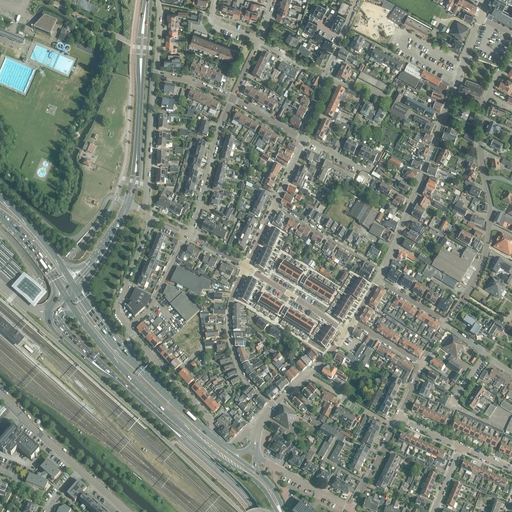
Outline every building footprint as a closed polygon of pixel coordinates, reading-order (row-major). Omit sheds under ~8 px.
[(204,8),(205,7),(207,0),(205,0),(193,0),(193,3),(197,4),(196,5),(201,6),(200,7),(204,8)] [(221,11),(227,13),(229,6),(230,0),(225,0),(227,1),(226,5),(223,4),(221,11)] [(346,0),(342,0),(340,5),(349,10),(351,5),(349,4),(350,2),(346,0)] [(379,0),(383,1),(381,6),(390,9),(393,4),(386,0),(372,0),(377,2),(377,0),(379,0)] [(454,0),(448,0),(445,6),(450,8),(454,0)] [(462,0),(456,0),(455,3),(457,3),(452,12),(455,14),(457,9),(461,2),(462,0)] [(461,6),(464,7),(468,1),(466,0),(462,0),(461,2),(457,9),(460,10),(461,8),(460,7),(461,6)] [(486,13),(487,14),(490,15),(490,16),(496,19),(505,24),(508,25),(511,27),(511,0),(488,0),(488,2),(491,4),(489,9),(488,9),(488,10),(486,13)] [(229,6),(227,13),(232,15),(234,7),(236,1),(234,1),(232,7),(229,6)] [(287,9),(288,7),(289,3),(282,1),(280,7),(287,9)] [(467,13),(472,3),(468,1),(464,7),(467,9),(467,10),(465,10),(464,13),(465,13),(466,13),(467,13)] [(316,2),(313,7),(323,13),(326,7),(316,2)] [(244,16),(250,18),(254,4),(251,3),(249,10),(246,9),(247,6),(244,5),(242,13),(244,14),(244,16)] [(258,12),(254,11),(256,7),(259,8),(260,5),(254,3),(254,4),(250,18),(256,20),(258,12)] [(473,16),(473,15),(477,5),(472,3),(467,13),(473,16)] [(242,13),(244,5),(242,5),(240,9),(234,7),(232,15),(238,17),(240,12),(242,13)] [(341,10),(347,13),(349,10),(340,5),(339,8),(334,5),(333,8),(338,10),(341,11),(341,10)] [(389,19),(399,24),(401,20),(403,21),(408,12),(396,6),(389,19)] [(288,14),(286,13),(287,9),(280,7),(278,13),(285,15),(288,16),(288,14)] [(310,13),(309,16),(313,18),(315,15),(320,18),(323,13),(313,7),(310,13)] [(168,14),(167,20),(175,21),(180,21),(180,19),(178,18),(178,15),(188,16),(188,12),(178,12),(178,15),(176,15),(168,14)] [(276,19),(283,21),(285,15),(278,13),(276,19)] [(334,17),(334,18),(343,23),(344,22),(346,18),(346,17),(338,13),(335,18),(334,17)] [(471,21),(473,16),(467,13),(466,13),(465,13),(463,18),(471,21)] [(407,28),(412,18),(408,15),(403,23),(406,24),(405,27),(407,28)] [(310,17),(305,25),(314,29),(317,24),(312,21),(313,18),(309,16),(310,17)] [(36,26),(33,29),(37,31),(51,36),(57,21),(56,22),(44,17),(38,25),(37,26),(36,26)] [(334,18),(331,23),(341,28),(343,23),(334,18)] [(412,28),(417,20),(412,18),(407,28),(409,29),(410,26),(412,28)] [(169,30),(178,31),(178,27),(175,27),(175,21),(167,20),(167,26),(169,26),(169,30)] [(414,31),(416,33),(421,23),(417,20),(412,28),(415,29),(414,31)] [(462,39),(468,28),(457,22),(455,26),(454,25),(450,32),(462,39)] [(332,23),(330,28),(338,33),(341,28),(331,23),(332,23)] [(421,23),(416,33),(418,34),(419,31),(422,33),(426,25),(421,23)] [(305,25),(302,30),(311,35),(314,29),(305,25)] [(426,25),(422,33),(424,34),(423,36),(427,38),(429,34),(429,33),(431,28),(426,25)] [(436,28),(433,34),(431,37),(434,39),(439,29),(436,28)] [(0,34),(23,44),(25,39),(0,29),(0,34)] [(58,39),(66,42),(69,33),(62,30),(58,39)] [(173,41),(174,35),(177,35),(178,31),(169,30),(169,34),(166,34),(166,41),(173,41)] [(286,39),(288,41),(296,45),(300,39),(299,38),(300,36),(296,34),(295,36),(289,33),(286,39)] [(192,47),(196,49),(200,37),(193,34),(190,44),(193,45),(192,47)] [(201,48),(204,49),(208,40),(200,37),(196,49),(200,50),(201,48)] [(461,45),(462,42),(458,41),(459,40),(452,37),(450,41),(453,42),(451,46),(459,49),(460,48),(460,49),(461,45)] [(355,38),(353,44),(363,48),(364,46),(362,45),(364,42),(355,38)] [(322,47),(331,52),(333,48),(330,46),(332,43),(325,39),(323,42),(326,44),(325,46),(319,43),(318,46),(322,48),(322,47)] [(207,53),(211,54),(215,43),(208,40),(204,49),(208,51),(207,53)] [(173,48),(173,41),(166,41),(166,47),(168,47),(168,51),(176,52),(176,48),(173,48)] [(310,50),(314,44),(309,41),(305,48),(310,50)] [(215,53),(219,55),(222,45),(215,43),(211,54),(215,56),(215,53)] [(296,48),(299,50),(301,51),(304,46),(299,43),(296,48)] [(363,48),(353,44),(352,43),(348,51),(352,53),(353,51),(359,53),(360,50),(362,51),(363,48)] [(225,60),(230,48),(222,45),(219,55),(222,56),(222,58),(225,60)] [(234,60),(237,51),(230,48),(225,60),(229,61),(230,59),(234,60)] [(318,53),(318,54),(327,59),(329,53),(320,50),(318,49),(317,52),(318,53)] [(341,50),(340,54),(351,60),(354,61),(355,59),(351,57),(350,58),(348,57),(349,55),(341,50)] [(374,51),(369,61),(372,62),(373,59),(376,61),(380,54),(374,51)] [(260,56),(261,57),(260,59),(268,62),(273,65),(275,66),(278,60),(275,59),(274,62),(271,61),(272,57),(270,56),(262,53),(260,56)] [(314,59),(315,60),(325,64),(327,59),(318,54),(316,57),(315,57),(314,59)] [(380,54),(376,61),(382,64),(385,57),(380,54)] [(164,64),(164,66),(180,67),(180,61),(180,58),(180,55),(175,55),(168,55),(168,60),(165,60),(165,61),(164,64)] [(388,67),(391,60),(385,57),(382,64),(388,67)] [(258,65),(265,68),(268,62),(260,59),(258,65)] [(391,60),(388,67),(393,69),(397,63),(391,60)] [(190,71),(195,73),(198,67),(197,66),(194,65),(195,62),(193,61),(192,64),(192,65),(190,71)] [(397,63),(393,69),(392,73),(394,74),(396,71),(399,72),(401,68),(404,69),(406,65),(400,62),(399,64),(397,63)] [(278,70),(283,73),(287,66),(282,63),(278,70)] [(400,74),(397,79),(399,80),(415,89),(419,81),(420,82),(421,82),(424,83),(445,95),(449,86),(448,86),(425,73),(424,72),(417,68),(417,69),(408,64),(403,73),(402,73),(400,74)] [(258,65),(255,70),(262,74),(265,68),(258,65)] [(289,77),(293,70),(287,66),(283,73),(279,80),(282,82),(286,75),(289,77)] [(342,66),(339,72),(342,73),(350,77),(351,75),(349,74),(351,70),(342,66)] [(260,79),(262,74),(255,70),(252,76),(260,79)] [(298,73),(293,70),(289,77),(294,80),(298,73)] [(350,77),(342,73),(339,72),(337,78),(345,82),(347,78),(349,79),(350,77)] [(316,88),(319,81),(320,80),(312,76),(307,84),(309,84),(316,88)] [(510,94),(511,89),(511,80),(507,78),(504,83),(501,81),(498,88),(510,94)] [(465,85),(461,84),(459,89),(463,90),(462,92),(468,94),(471,95),(472,96),(476,97),(475,97),(476,97),(480,99),(485,86),(467,80),(465,85)] [(164,92),(173,93),(174,86),(165,85),(164,92)] [(304,86),(300,91),(310,97),(314,92),(304,86)] [(248,97),(252,91),(253,91),(255,89),(253,88),(251,90),(247,88),(244,94),(248,97)] [(338,88),(335,94),(343,97),(343,96),(346,98),(349,93),(357,97),(359,95),(347,89),(346,91),(345,90),(345,91),(338,88)] [(248,97),(253,100),(257,94),(258,94),(259,91),(257,90),(256,93),(253,91),(252,91),(248,97)] [(191,100),(193,101),(197,94),(191,91),(187,98),(191,100)] [(404,91),(402,94),(411,99),(413,96),(404,91)] [(434,91),(431,98),(432,98),(442,102),(443,102),(443,101),(444,100),(443,100),(445,97),(440,95),(440,94),(435,92),(434,91)] [(406,122),(408,118),(412,110),(399,103),(403,95),(398,92),(387,112),(406,122)] [(257,94),(253,100),(258,103),(262,96),(262,97),(264,94),(262,93),(261,96),(258,94),(257,94)] [(198,104),(202,96),(197,94),(193,101),(198,104)] [(342,98),(346,100),(346,98),(343,96),(343,97),(335,94),(334,96),(333,95),(332,99),(333,99),(340,102),(340,101),(342,98)] [(202,96),(198,104),(204,107),(208,99),(202,96)] [(265,98),(262,97),(262,96),(258,103),(257,104),(261,106),(261,105),(263,105),(266,99),(267,99),(267,100),(269,97),(267,96),(265,98)] [(267,100),(267,99),(266,99),(263,105),(267,108),(273,99),(269,97),(267,100)] [(301,102),(300,101),(295,99),(294,101),(307,108),(309,103),(308,102),(309,100),(304,97),(301,102)] [(174,103),(181,104),(182,99),(175,98),(172,98),(171,98),(171,102),(162,100),(161,108),(166,109),(166,111),(172,112),(174,103)] [(213,102),(208,99),(204,107),(210,109),(213,102)] [(276,101),(274,100),(273,99),(267,108),(272,111),(276,105),(277,105),(278,103),(276,101)] [(333,99),(330,105),(337,108),(338,107),(339,104),(343,105),(344,103),(340,101),(340,102),(333,99)] [(435,118),(436,116),(434,115),(435,114),(408,99),(405,104),(408,106),(408,107),(411,109),(412,108),(418,111),(417,112),(420,113),(421,112),(424,114),(425,112),(429,114),(428,116),(433,119),(434,117),(435,118)] [(458,99),(453,113),(465,117),(470,104),(458,99)] [(433,110),(440,113),(443,106),(441,105),(436,103),(436,102),(433,101),(430,109),(433,110)] [(213,102),(210,109),(216,112),(217,110),(218,108),(219,105),(213,102)] [(369,122),(374,112),(370,110),(372,107),(366,103),(360,114),(366,118),(365,119),(369,122)] [(294,109),(298,111),(305,115),(307,110),(298,105),(296,104),(294,109)] [(504,115),(504,114),(503,114),(505,110),(495,106),(490,104),(487,112),(492,114),(493,110),(497,111),(496,112),(504,115)] [(330,105),(328,110),(335,113),(335,112),(337,109),(341,111),(342,109),(338,107),(337,108),(330,105)] [(479,107),(474,106),(470,115),(469,119),(475,121),(476,117),(479,107)] [(336,121),(338,116),(339,114),(335,112),(335,113),(328,110),(326,112),(325,112),(324,115),(332,119),(336,121)] [(302,119),(305,115),(298,111),(296,115),(302,119)] [(374,112),(369,122),(372,123),(373,122),(380,125),(386,114),(380,111),(378,114),(374,112)] [(238,124),(242,117),(237,114),(233,120),(238,124)] [(159,118),(159,124),(166,124),(170,124),(170,118),(177,119),(177,116),(169,115),(169,118),(167,118),(159,118)] [(298,129),(302,123),(299,122),(300,120),(294,116),(293,118),(290,124),(298,129)] [(199,129),(208,131),(210,125),(205,124),(207,120),(204,118),(201,117),(199,128),(199,129)] [(244,127),(248,120),(242,117),(238,124),(244,127)] [(421,124),(433,130),(435,125),(417,117),(415,120),(415,121),(418,123),(419,123),(421,124)] [(244,127),(249,130),(253,123),(248,120),(244,127)] [(320,126),(327,129),(330,124),(323,120),(320,126)] [(259,127),(253,123),(249,130),(255,133),(259,127)] [(487,130),(485,135),(492,137),(494,133),(498,135),(500,130),(499,130),(500,128),(496,127),(497,126),(490,123),(488,128),(487,130)] [(422,130),(424,131),(431,134),(433,130),(421,124),(420,127),(422,128),(423,128),(422,130)] [(317,132),(325,135),(327,129),(320,126),(317,132)] [(258,135),(264,138),(268,132),(262,129),(258,135)] [(456,140),(458,133),(448,130),(446,136),(445,136),(443,141),(454,145),(456,140)] [(267,144),(268,144),(273,135),(268,132),(264,138),(262,141),(267,144)] [(322,141),(325,135),(317,132),(315,137),(322,141)] [(422,136),(421,138),(424,139),(423,142),(426,144),(430,146),(433,138),(432,137),(426,134),(425,137),(422,136)] [(475,139),(465,134),(463,138),(473,143),(475,139)] [(279,138),(273,135),(268,144),(270,145),(271,143),(275,145),(279,138)] [(349,152),(354,142),(349,139),(349,137),(347,136),(342,145),(345,146),(343,150),(349,152)] [(227,137),(225,143),(233,145),(237,146),(239,146),(239,147),(242,148),(243,145),(238,144),(238,143),(234,142),(235,139),(227,137)] [(424,147),(425,145),(415,141),(415,142),(412,140),(409,144),(416,148),(419,149),(417,155),(420,156),(420,157),(426,159),(426,158),(426,159),(430,150),(424,147)] [(494,141),(490,147),(499,152),(500,151),(501,151),(502,147),(502,146),(503,145),(494,141)] [(199,142),(198,145),(194,144),(194,147),(197,148),(205,150),(206,144),(199,142)] [(289,144),(288,146),(284,144),(282,146),(287,149),(293,153),(296,148),(294,147),(296,144),(293,142),(291,145),(289,144)] [(355,151),(358,152),(362,143),(359,142),(358,144),(354,142),(349,152),(353,154),(355,151)] [(224,149),(231,151),(233,145),(225,143),(224,149)] [(362,143),(358,152),(360,153),(358,157),(364,159),(368,150),(369,148),(364,146),(365,144),(362,143)] [(85,144),(83,149),(84,149),(84,150),(86,151),(90,153),(92,154),(95,147),(89,144),(88,146),(87,146),(85,144)] [(397,145),(394,149),(400,153),(403,148),(397,145)] [(195,154),(203,156),(205,150),(197,148),(195,154)] [(439,157),(446,161),(451,152),(444,149),(443,152),(442,151),(439,157)] [(286,151),(285,153),(283,152),(280,150),(278,152),(284,155),(284,156),(290,159),(293,154),(286,151)] [(368,150),(364,159),(369,162),(373,152),(368,150)] [(377,154),(373,152),(369,162),(373,164),(375,160),(378,161),(381,154),(378,153),(377,154)] [(307,154),(304,161),(311,164),(312,160),(315,161),(318,163),(319,162),(321,157),(318,155),(312,153),(311,155),(307,154)] [(230,157),(222,155),(220,161),(228,163),(230,157)] [(286,167),(290,161),(279,155),(277,158),(274,156),(272,159),(275,161),(275,160),(286,167)] [(400,169),(402,164),(389,156),(386,161),(389,162),(400,169)] [(422,165),(423,165),(425,160),(417,157),(415,161),(422,165)] [(444,166),(446,161),(439,157),(436,163),(444,166)] [(422,165),(415,161),(407,158),(406,160),(413,163),(412,167),(420,170),(422,165)] [(191,162),(189,168),(197,170),(198,167),(200,168),(202,162),(194,160),(193,163),(191,162)] [(326,160),(322,169),(330,172),(332,168),(330,167),(331,163),(326,160)] [(466,170),(470,172),(473,173),(476,168),(473,166),(474,163),(468,160),(466,163),(469,164),(466,170)] [(507,168),(510,170),(511,167),(511,164),(503,160),(502,163),(508,167),(507,168)] [(157,167),(160,167),(160,169),(166,169),(168,167),(168,163),(169,163),(169,161),(157,161),(157,167)] [(492,171),(500,170),(498,161),(490,162),(492,171)] [(281,167),(274,164),(271,163),(268,169),(269,169),(278,173),(281,167)] [(339,166),(331,163),(330,167),(332,168),(330,172),(330,173),(335,175),(339,166)] [(447,174),(440,171),(438,170),(439,168),(430,165),(429,169),(439,173),(446,176),(447,174)] [(217,172),(225,174),(228,175),(229,172),(226,171),(227,168),(219,166),(217,172)] [(339,166),(335,175),(340,177),(342,173),(344,174),(346,170),(339,166)] [(301,167),(298,173),(305,176),(308,178),(312,180),(312,178),(313,177),(306,174),(308,171),(301,167)] [(188,172),(191,172),(189,178),(197,180),(198,174),(196,173),(197,170),(189,168),(188,172)] [(268,176),(276,179),(278,173),(269,169),(267,175),(268,176)] [(330,172),(322,169),(320,173),(324,175),(323,178),(327,180),(330,173),(330,172)] [(402,173),(406,175),(405,175),(403,175),(402,178),(413,182),(415,177),(415,178),(417,174),(408,170),(407,172),(406,171),(405,171),(405,169),(404,169),(402,173)] [(436,175),(438,176),(446,179),(447,177),(446,176),(439,173),(429,169),(427,174),(435,177),(436,175)] [(340,177),(347,180),(347,181),(351,172),(346,170),(344,174),(342,173),(340,177)] [(356,174),(351,172),(347,181),(347,180),(346,184),(350,186),(356,174)] [(470,172),(468,178),(464,176),(462,179),(470,182),(471,179),(475,181),(477,175),(473,173),(470,172)] [(297,173),(295,176),(296,177),(296,179),(305,183),(308,178),(305,176),(298,173),(297,173)] [(327,180),(323,178),(324,175),(320,173),(316,181),(325,185),(327,180)] [(273,184),(276,179),(268,176),(267,178),(265,177),(264,180),(266,181),(273,184)] [(396,176),(394,179),(398,181),(395,187),(398,189),(398,188),(407,193),(410,187),(402,183),(403,180),(396,176)] [(187,184),(195,186),(197,180),(189,178),(187,184)] [(216,178),(214,184),(222,186),(225,187),(226,181),(223,180),(216,178)] [(293,182),(292,184),(300,188),(299,191),(306,194),(306,196),(309,197),(310,194),(308,193),(308,192),(302,189),(305,183),(296,179),(294,178),(293,182)] [(429,182),(436,186),(438,187),(439,184),(437,184),(439,181),(431,178),(429,182)] [(273,184),(266,181),(263,179),(261,185),(271,190),(273,184)] [(388,196),(392,190),(377,182),(374,188),(379,191),(377,194),(382,197),(384,194),(388,196)] [(436,186),(429,182),(427,187),(434,191),(436,186)] [(468,185),(469,185),(473,187),(469,194),(478,198),(481,191),(474,188),(475,185),(470,182),(468,185)] [(187,184),(186,190),(193,192),(195,186),(187,184)] [(268,198),(267,197),(268,195),(260,192),(261,189),(253,185),(252,187),(252,188),(259,192),(257,197),(265,201),(266,201),(267,201),(268,198)] [(296,193),(295,193),(297,190),(290,186),(287,192),(291,194),(290,195),(295,197),(296,193)] [(425,191),(435,196),(435,197),(437,192),(434,191),(427,187),(425,191)] [(170,195),(171,193),(163,189),(159,196),(162,197),(165,192),(170,195)] [(335,195),(328,190),(325,196),(332,200),(335,195)] [(433,201),(435,196),(425,191),(423,196),(433,201)] [(511,193),(507,191),(502,201),(510,205),(511,206),(507,214),(511,216),(511,193)] [(283,199),(284,199),(291,203),(294,198),(286,194),(283,199)] [(395,201),(401,204),(403,205),(406,200),(396,194),(395,195),(393,194),(393,195),(391,194),(389,197),(392,199),(394,197),(396,199),(395,201)] [(213,195),(211,201),(219,203),(220,200),(222,200),(223,198),(213,195)] [(266,203),(265,203),(265,201),(257,197),(254,203),(256,204),(263,207),(264,207),(266,203)] [(424,206),(426,207),(429,201),(422,197),(418,205),(423,208),(424,206)] [(163,208),(167,201),(161,198),(157,205),(163,208)] [(357,202),(348,216),(360,222),(362,226),(370,231),(369,233),(380,238),(383,233),(385,234),(383,240),(390,243),(394,235),(387,232),(387,231),(385,230),(385,229),(374,224),(373,223),(379,215),(380,213),(381,210),(360,198),(357,203),(357,202)] [(295,206),(283,200),(281,204),(282,205),(292,211),(295,206)] [(163,208),(168,211),(172,204),(167,201),(163,208)] [(457,213),(459,214),(465,216),(467,211),(463,209),(463,208),(462,207),(464,204),(458,202),(456,206),(452,213),(456,215),(457,213)] [(172,204),(168,211),(174,214),(179,205),(176,204),(175,206),(172,204)] [(263,207),(256,204),(253,209),(260,212),(263,207)] [(383,206),(381,210),(386,213),(389,215),(393,216),(393,217),(396,211),(385,204),(383,206)] [(184,209),(181,207),(181,206),(179,205),(174,214),(179,217),(181,214),(186,217),(189,212),(186,211),(189,206),(186,205),(184,209)] [(309,220),(311,221),(316,213),(312,211),(313,209),(309,207),(307,205),(305,209),(310,211),(306,217),(309,218),(309,220)] [(415,211),(426,218),(428,215),(424,213),(426,211),(417,206),(415,211)] [(254,219),(255,216),(258,218),(260,212),(253,209),(252,212),(250,211),(248,216),(254,219)] [(215,211),(213,214),(222,219),(223,217),(224,215),(215,211)] [(425,220),(426,218),(415,211),(412,216),(421,221),(422,218),(425,220)] [(277,213),(274,218),(281,222),(282,222),(281,221),(284,216),(278,213),(277,213)] [(321,217),(323,218),(325,216),(320,213),(319,215),(316,213),(311,221),(313,222),(314,221),(317,223),(321,217)] [(379,215),(375,221),(380,224),(384,216),(383,215),(380,213),(379,215)] [(504,222),(511,225),(511,229),(511,230),(511,220),(509,219),(503,216),(497,213),(493,223),(502,227),(504,222)] [(389,215),(387,218),(398,225),(400,221),(393,217),(389,215)] [(256,225),(255,224),(256,222),(253,221),(254,219),(248,216),(246,220),(248,221),(246,225),(253,228),(254,228),(256,225)] [(330,219),(326,217),(325,216),(323,219),(326,221),(323,227),(326,228),(326,229),(328,231),(333,223),(329,221),(330,219)] [(478,219),(478,218),(472,216),(470,223),(483,227),(485,221),(478,219)] [(281,222),(274,218),(272,222),(273,222),(272,225),(281,229),(282,226),(280,225),(281,224),(280,224),(281,222)] [(397,228),(398,225),(387,218),(386,218),(385,220),(387,221),(387,222),(397,228)] [(205,230),(207,231),(211,224),(213,221),(210,220),(208,223),(206,221),(201,230),(205,231),(205,230)] [(291,220),(287,226),(286,225),(283,230),(286,232),(289,227),(291,229),(295,222),(291,220)] [(472,229),(474,225),(464,220),(463,224),(472,229)] [(299,225),(295,222),(291,229),(293,230),(292,231),(293,233),(295,235),(298,230),(297,229),(299,225)] [(387,222),(385,226),(395,232),(397,228),(387,222)] [(451,227),(448,225),(443,222),(439,229),(444,232),(446,229),(449,231),(451,227)] [(337,226),(338,227),(336,231),(338,232),(341,228),(342,226),(337,223),(336,225),(333,223),(328,231),(330,232),(331,231),(334,233),(337,226)] [(411,229),(417,233),(422,236),(424,233),(424,232),(425,230),(414,223),(410,228),(411,229)] [(211,224),(207,231),(213,234),(217,227),(211,224)] [(246,225),(244,230),(251,233),(253,228),(246,225)] [(6,231),(1,227),(3,229),(7,232),(10,235),(12,237),(17,242),(23,249),(30,257),(37,266),(42,274),(46,279),(42,272),(34,262),(29,255),(22,247),(18,242),(13,237),(10,234),(6,231)] [(222,230),(217,227),(213,234),(218,237),(222,230)] [(302,227),(299,231),(298,230),(295,235),(301,238),(302,235),(306,229),(302,227)] [(271,228),(269,233),(278,237),(280,232),(271,228)] [(341,238),(346,232),(345,235),(347,237),(350,232),(349,231),(348,231),(344,229),(344,230),(341,228),(338,232),(339,232),(337,236),(341,238)] [(248,239),(251,233),(244,230),(241,229),(240,231),(243,232),(241,235),(241,236),(248,239)] [(311,232),(306,229),(302,235),(301,238),(307,242),(310,237),(308,236),(311,232)] [(406,237),(414,242),(416,244),(419,240),(420,241),(422,237),(417,234),(417,233),(411,229),(410,232),(409,232),(408,234),(407,234),(406,235),(406,237)] [(71,260),(72,261),(74,261),(75,261),(77,260),(79,260),(81,259),(83,257),(85,253),(90,244),(98,230),(97,232),(86,251),(83,256),(82,257),(81,258),(79,259),(77,260),(76,260),(75,260),(73,260),(72,260),(71,260)] [(218,237),(224,240),(228,233),(222,230),(218,237)] [(474,230),(473,233),(475,234),(474,236),(473,238),(474,238),(474,239),(479,241),(480,240),(483,235),(475,230),(474,230)] [(363,240),(359,238),(360,237),(357,235),(356,235),(350,232),(347,237),(345,241),(350,244),(353,238),(355,238),(354,240),(357,242),(355,246),(358,248),(363,240)] [(459,233),(456,239),(469,246),(473,239),(469,237),(464,234),(460,232),(459,233)] [(269,233),(267,237),(276,241),(278,237),(269,233)] [(497,240),(511,248),(511,238),(501,233),(497,240)] [(165,238),(159,235),(158,234),(156,238),(157,239),(156,240),(163,243),(166,244),(167,242),(164,241),(165,238)] [(240,238),(239,241),(246,245),(248,239),(241,236),(241,235),(239,234),(238,237),(240,238)] [(311,240),(315,243),(319,237),(315,234),(311,240)] [(267,237),(265,241),(274,246),(276,241),(267,237)] [(319,237),(315,243),(314,246),(320,249),(323,245),(321,243),(324,239),(319,237)] [(442,238),(437,246),(440,248),(442,249),(447,241),(442,238)] [(474,239),(472,242),(475,244),(473,248),(473,249),(478,252),(483,245),(478,242),(479,241),(474,239)] [(161,249),(163,243),(156,240),(154,246),(161,249)] [(511,251),(511,248),(497,240),(493,248),(509,257),(511,251)] [(246,245),(239,241),(236,247),(243,250),(246,245)] [(265,241),(262,246),(272,250),(274,246),(265,241)] [(411,251),(414,245),(406,241),(403,246),(411,251)] [(328,242),(324,248),(325,249),(323,253),(324,254),(323,255),(325,256),(332,244),(328,242)] [(328,250),(329,251),(328,251),(333,253),(329,259),(331,260),(336,252),(334,251),(336,248),(336,247),(332,244),(328,250)] [(369,253),(370,254),(378,259),(381,253),(375,250),(377,247),(373,245),(369,253)] [(151,252),(158,255),(161,249),(154,246),(151,252)] [(182,262),(183,260),(186,254),(191,257),(195,250),(190,247),(187,252),(184,251),(180,259),(179,261),(182,262)] [(262,248),(260,253),(270,257),(272,253),(262,248)] [(336,258),(340,261),(341,259),(342,257),(345,252),(341,249),(338,253),(337,256),(336,258)] [(470,265),(477,255),(467,249),(460,259),(470,265)] [(200,253),(195,250),(191,257),(197,260),(200,253)] [(465,274),(470,266),(442,250),(438,257),(465,274)] [(156,260),(158,255),(151,252),(149,257),(156,260)] [(345,267),(349,260),(351,256),(349,255),(349,254),(345,252),(342,257),(340,260),(344,262),(342,265),(345,267)] [(406,260),(407,257),(413,261),(413,260),(416,262),(417,260),(408,254),(407,255),(401,252),(397,259),(401,261),(403,258),(406,260)] [(260,253),(258,257),(268,262),(270,257),(260,253)] [(431,267),(433,262),(432,261),(420,254),(418,259),(431,267)] [(203,263),(205,264),(202,271),(199,269),(197,273),(202,275),(203,275),(208,266),(212,259),(206,256),(203,263)] [(258,257),(256,262),(266,266),(268,262),(258,257)] [(437,258),(432,267),(439,271),(460,284),(465,274),(437,258)] [(508,273),(511,268),(502,263),(503,262),(496,258),(489,269),(496,273),(499,268),(508,273)] [(218,263),(217,262),(212,259),(208,266),(214,269),(214,268),(215,269),(218,263)] [(147,262),(145,268),(154,272),(158,264),(151,261),(150,263),(147,262)] [(256,262),(254,266),(263,271),(266,266),(256,262)] [(283,263),(277,272),(281,275),(284,277),(290,267),(283,263)] [(359,267),(371,274),(373,272),(374,271),(374,270),(374,269),(366,264),(364,267),(361,265),(359,267)] [(225,274),(228,268),(223,265),(219,272),(225,274)] [(438,272),(439,271),(432,267),(431,268),(425,265),(422,271),(418,273),(422,275),(422,276),(430,281),(432,277),(452,288),(453,289),(454,288),(456,285),(457,283),(456,282),(438,272)] [(290,267),(284,277),(284,276),(288,278),(287,279),(290,281),(296,271),(290,267)] [(145,268),(142,274),(149,277),(150,277),(152,274),(153,275),(154,272),(145,268)] [(200,280),(177,268),(171,282),(199,296),(202,291),(209,291),(210,278),(203,275),(202,275),(201,278),(200,280)] [(235,272),(234,271),(228,268),(225,274),(223,277),(229,280),(230,277),(231,276),(232,276),(235,272)] [(393,268),(392,270),(387,278),(388,278),(388,279),(391,281),(396,273),(394,271),(396,269),(393,268)] [(358,271),(356,273),(368,280),(369,278),(370,278),(371,276),(370,276),(371,275),(362,270),(360,272),(358,271)] [(296,271),(290,281),(291,280),(294,282),(294,283),(297,285),(303,275),(296,271)] [(395,282),(396,283),(401,275),(401,274),(397,271),(396,273),(391,281),(394,283),(395,282)] [(342,283),(348,275),(343,272),(338,281),(342,283)] [(47,295),(26,276),(24,274),(15,284),(11,288),(17,293),(34,309),(47,295)] [(147,282),(149,277),(142,274),(140,279),(147,282)] [(504,275),(500,280),(505,283),(508,285),(511,278),(511,277),(509,276),(508,277),(504,275)] [(248,277),(246,282),(255,286),(257,282),(248,277)] [(304,277),(300,284),(303,287),(308,279),(304,277)] [(400,285),(405,287),(410,280),(409,279),(405,277),(400,285)] [(408,290),(409,290),(414,282),(413,282),(414,279),(411,277),(409,279),(410,280),(405,287),(405,288),(405,289),(407,290),(408,290)] [(303,287),(302,288),(305,290),(306,290),(309,292),(315,282),(309,278),(308,279),(303,287)] [(358,278),(356,283),(365,288),(366,286),(367,284),(358,278)] [(28,302),(19,294),(19,295),(28,303),(30,304),(32,305),(35,305),(38,305),(40,305),(43,304),(45,303),(47,301),(49,299),(50,297),(51,295),(51,292),(51,289),(51,287),(49,284),(46,279),(47,281),(49,285),(50,286),(50,287),(50,289),(51,292),(50,294),(49,297),(49,299),(47,301),(45,302),(43,304),(41,305),(39,305),(36,305),(34,305),(32,304),(31,304),(29,303),(28,302)] [(140,279),(137,285),(144,288),(147,282),(140,279)] [(492,295),(499,283),(492,279),(485,291),(492,295)] [(246,282),(244,286),(253,291),(255,286),(246,282)] [(315,282),(309,292),(312,294),(312,293),(316,296),(315,296),(316,296),(322,286),(315,282)] [(356,283),(353,287),(362,292),(364,288),(365,288),(356,283)] [(506,293),(503,291),(504,291),(503,290),(505,287),(499,283),(492,295),(498,299),(501,295),(504,297),(506,293)] [(417,295),(422,287),(417,285),(413,292),(414,293),(413,293),(413,294),(416,295),(417,295)] [(178,290),(173,288),(167,286),(163,295),(166,297),(165,299),(187,323),(199,312),(180,291),(179,291),(178,290)] [(244,286),(242,291),(251,295),(253,291),(244,286)] [(322,286),(316,296),(318,298),(318,297),(322,300),(328,290),(322,286)] [(353,287),(351,291),(360,296),(361,294),(362,292),(353,287)] [(426,290),(424,288),(422,287),(417,295),(422,298),(426,290)] [(386,292),(380,288),(379,288),(378,291),(377,291),(376,292),(387,298),(388,297),(384,295),(386,292)] [(146,309),(151,297),(135,289),(130,302),(132,303),(145,309),(146,309)] [(328,290),(322,300),(324,302),(325,301),(329,304),(335,294),(328,290)] [(222,301),(222,295),(215,295),(215,292),(208,291),(208,294),(211,294),(210,297),(214,297),(214,301),(222,301)] [(242,291),(239,295),(249,300),(251,295),(242,291)] [(351,291),(348,295),(357,301),(359,296),(360,297),(360,296),(351,291)] [(387,298),(376,292),(375,294),(376,294),(374,297),(381,301),(382,298),(385,300),(387,298)] [(425,300),(430,303),(434,295),(430,292),(425,300)] [(264,294),(258,303),(265,307),(271,297),(268,296),(264,294)] [(239,295),(237,300),(247,304),(249,300),(239,295)] [(434,295),(430,303),(434,305),(439,298),(434,295)] [(346,296),(343,300),(352,306),(353,304),(355,301),(346,296)] [(271,297),(265,307),(271,311),(277,301),(275,299),(274,300),(271,298),(271,297)] [(374,297),(372,300),(372,299),(371,301),(381,307),(382,305),(379,303),(381,301),(374,297)] [(392,309),(394,310),(400,300),(399,300),(396,298),(392,304),(394,306),(392,309)] [(343,300),(341,305),(349,310),(352,306),(343,300)] [(398,308),(400,310),(405,303),(402,302),(402,301),(400,300),(394,310),(396,311),(398,308)] [(442,310),(447,303),(442,300),(438,307),(442,310)] [(277,301),(271,311),(278,315),(284,305),(281,303),(281,304),(277,302),(278,301),(277,301)] [(380,309),(381,307),(371,301),(370,303),(369,306),(375,310),(377,307),(380,309)] [(442,310),(443,311),(443,312),(445,313),(446,313),(446,312),(447,313),(453,303),(448,301),(447,303),(442,310)] [(135,317),(145,309),(132,303),(127,308),(135,317)] [(233,306),(233,311),(240,311),(240,308),(241,308),(242,305),(237,303),(236,306),(233,306)] [(405,303),(400,310),(398,313),(401,314),(403,311),(405,312),(409,306),(405,303)] [(216,305),(214,304),(213,315),(225,316),(226,310),(222,310),(222,308),(216,305)] [(341,305),(338,309),(347,314),(349,310),(341,305)] [(407,318),(413,308),(412,307),(412,308),(409,306),(405,312),(407,314),(405,317),(407,318)] [(285,308),(281,315),(284,318),(289,310),(285,308)] [(364,312),(374,318),(376,316),(372,314),(374,312),(368,308),(366,311),(365,311),(364,312)] [(413,308),(407,318),(409,319),(411,316),(414,318),(418,311),(415,310),(415,309),(413,308)] [(284,318),(284,319),(290,323),(297,313),(296,313),(292,311),(293,311),(290,309),(289,310),(284,318)] [(338,309),(336,313),(345,318),(346,316),(347,314),(338,309)] [(373,320),(374,318),(364,312),(363,314),(364,314),(362,317),(368,321),(370,318),(373,320)] [(415,323),(417,324),(423,314),(421,313),(421,314),(419,312),(415,318),(417,320),(415,323)] [(297,313),(290,323),(297,327),(303,317),(302,317),(299,315),(299,314),(297,313)] [(336,313),(333,317),(336,319),(338,321),(338,320),(342,322),(344,318),(345,319),(345,318),(336,313)] [(421,322),(423,324),(427,317),(424,316),(424,315),(423,314),(417,324),(419,325),(421,322)] [(0,332),(16,347),(24,338),(0,316),(0,332)] [(264,330),(269,324),(262,318),(261,319),(258,316),(256,319),(259,322),(257,325),(264,330)] [(303,317),(297,327),(303,331),(309,321),(309,320),(309,321),(305,319),(306,318),(303,317)] [(367,323),(368,321),(362,317),(360,320),(359,321),(369,327),(370,325),(367,323)] [(427,317),(423,324),(421,327),(423,328),(425,325),(427,326),(431,320),(427,317)] [(470,333),(477,322),(475,321),(476,320),(472,317),(470,320),(466,317),(463,322),(471,327),(470,329),(469,329),(468,332),(470,333)] [(497,319),(495,322),(494,321),(493,323),(493,324),(492,326),(491,325),(489,328),(486,326),(483,331),(492,336),(497,329),(500,331),(501,329),(503,331),(505,328),(504,327),(505,324),(497,319)] [(431,320),(427,326),(430,328),(427,332),(429,333),(430,332),(436,322),(434,321),(434,322),(431,320)] [(309,321),(303,331),(310,335),(316,325),(312,323),(312,322),(309,321)] [(436,322),(430,332),(432,333),(434,330),(436,332),(440,325),(437,324),(437,323),(436,322)] [(477,322),(470,333),(476,337),(479,331),(492,340),(494,337),(492,336),(483,331),(477,327),(479,324),(477,322)] [(137,330),(141,335),(149,327),(147,324),(146,324),(144,323),(137,330)] [(217,332),(216,324),(211,324),(205,325),(202,325),(203,334),(205,334),(206,340),(211,339),(212,341),(216,340),(216,338),(219,338),(218,332),(217,332)] [(379,325),(375,331),(379,334),(385,325),(383,324),(381,326),(379,325)] [(385,325),(379,334),(382,336),(383,336),(384,337),(388,330),(386,329),(387,326),(385,325)] [(328,326),(325,330),(333,337),(334,336),(333,336),(336,332),(333,330),(331,328),(328,326)] [(145,339),(151,334),(153,332),(149,327),(141,335),(145,339)] [(283,338),(285,332),(281,331),(273,327),(270,334),(278,338),(279,336),(283,338)] [(360,339),(363,334),(356,329),(353,334),(360,339)] [(384,337),(388,339),(392,333),(394,331),(391,329),(390,331),(388,330),(384,337)] [(325,330),(322,334),(330,340),(332,338),(333,337),(325,330)] [(392,333),(388,339),(389,340),(388,340),(392,342),(398,333),(395,332),(394,334),(392,333)] [(264,341),(266,339),(258,333),(256,336),(264,341)] [(392,342),(396,345),(400,338),(398,337),(400,335),(398,333),(392,342)] [(145,339),(150,344),(156,339),(151,334),(145,339)] [(322,334),(319,338),(328,344),(330,340),(322,334)] [(457,360),(463,352),(464,350),(463,350),(466,346),(456,339),(452,335),(448,341),(442,349),(457,360)] [(154,349),(160,344),(162,342),(157,337),(156,339),(150,344),(154,349)] [(319,338),(316,343),(325,348),(326,346),(327,346),(328,344),(319,338)] [(397,345),(402,348),(407,339),(405,338),(404,340),(402,339),(397,345)] [(406,351),(410,344),(408,343),(409,341),(407,339),(402,348),(401,348),(405,350),(406,351)] [(217,351),(225,349),(227,349),(225,343),(224,343),(218,344),(218,341),(213,342),(214,345),(216,345),(217,351)] [(362,346),(355,357),(358,359),(356,362),(364,367),(365,364),(372,353),(371,352),(372,351),(375,353),(376,352),(380,345),(375,341),(372,346),(370,345),(369,347),(368,349),(362,346)] [(313,362),(319,357),(313,350),(307,346),(301,342),(300,344),(308,349),(311,352),(307,356),(313,362)] [(264,347),(262,345),(261,343),(260,343),(257,345),(255,347),(257,351),(261,348),(264,347)] [(414,347),(415,347),(416,345),(414,343),(412,346),(410,344),(406,351),(410,353),(414,347)] [(157,352),(161,357),(167,351),(165,349),(166,347),(164,345),(157,352)] [(415,347),(414,347),(410,353),(411,354),(414,356),(420,347),(418,346),(417,348),(415,347)] [(376,358),(378,355),(381,356),(385,350),(380,347),(376,353),(374,356),(376,358)] [(420,347),(414,356),(419,359),(423,352),(421,351),(422,349),(420,347)] [(161,357),(166,361),(173,355),(169,350),(167,351),(161,357)] [(389,353),(385,350),(381,356),(380,358),(385,361),(385,359),(386,359),(389,353)] [(271,360),(274,362),(273,364),(279,370),(283,366),(278,361),(282,357),(277,353),(271,360)] [(389,353),(386,359),(390,362),(394,356),(389,353)] [(338,354),(335,360),(339,363),(338,363),(341,365),(342,365),(344,361),(348,364),(350,362),(359,367),(360,365),(355,362),(357,359),(355,358),(349,354),(346,359),(346,358),(338,354)] [(166,361),(170,366),(178,359),(173,355),(166,361)] [(229,357),(226,358),(225,355),(214,358),(215,361),(219,360),(219,362),(220,361),(221,365),(223,364),(223,365),(231,362),(229,357)] [(240,360),(242,365),(249,362),(248,361),(255,359),(254,355),(250,356),(247,357),(240,360)] [(389,371),(393,364),(396,366),(399,359),(395,356),(387,369),(389,371)] [(301,360),(307,367),(309,365),(310,366),(311,364),(311,363),(306,357),(303,359),(303,358),(301,360)] [(441,371),(442,369),(444,365),(433,358),(430,363),(441,371)] [(175,371),(176,370),(181,366),(180,365),(182,364),(178,359),(170,366),(175,371)] [(396,366),(398,367),(397,369),(399,371),(400,368),(404,362),(399,359),(396,366)] [(243,367),(245,372),(257,365),(257,364),(254,360),(243,367)] [(450,360),(446,366),(456,373),(457,374),(461,368),(450,360)] [(302,372),(306,368),(300,361),(295,366),(302,372)] [(254,372),(253,370),(257,367),(258,368),(263,365),(261,362),(257,364),(257,365),(245,372),(248,376),(254,372)] [(404,362),(400,368),(399,371),(397,373),(395,376),(398,378),(402,370),(405,371),(409,365),(404,362)] [(226,372),(233,369),(231,364),(224,366),(224,367),(221,367),(221,368),(222,368),(223,372),(225,371),(226,372)] [(405,381),(408,376),(413,368),(409,365),(405,371),(407,373),(406,375),(404,377),(403,380),(405,381)] [(288,370),(295,378),(299,375),(292,366),(288,370)] [(325,370),(322,374),(327,377),(328,379),(330,380),(332,380),(335,374),(341,378),(341,379),(345,382),(349,377),(346,376),(341,372),(337,370),(336,371),(331,367),(330,368),(328,367),(325,370)] [(256,385),(262,380),(260,378),(265,373),(266,374),(268,372),(266,369),(264,371),(260,374),(253,381),(256,385)] [(490,378),(493,380),(498,373),(494,369),(491,373),(488,372),(488,373),(485,370),(483,373),(478,380),(482,382),(485,378),(489,380),(490,378)] [(184,370),(179,375),(183,380),(189,375),(184,370)] [(225,378),(225,379),(226,380),(236,375),(234,370),(227,373),(228,376),(225,378)] [(295,378),(288,370),(283,374),(290,383),(295,378)] [(249,378),(253,381),(260,374),(258,372),(256,374),(255,373),(249,378)] [(428,382),(431,384),(433,385),(436,379),(440,382),(441,381),(442,381),(443,380),(446,383),(448,380),(442,376),(440,378),(431,372),(427,378),(430,379),(428,382)] [(459,378),(461,377),(457,374),(456,373),(451,381),(456,384),(459,378)] [(495,387),(503,376),(498,373),(493,380),(495,381),(493,386),(495,387)] [(189,375),(183,380),(188,385),(193,382),(194,383),(198,380),(196,378),(194,380),(189,375)] [(391,385),(392,385),(399,388),(402,383),(400,382),(401,380),(393,375),(392,377),(392,378),(392,379),(393,380),(391,385)] [(503,376),(495,387),(498,389),(501,385),(503,386),(508,379),(503,376)] [(228,385),(229,384),(231,383),(233,386),(240,381),(237,377),(227,383),(228,385)] [(285,388),(289,384),(283,378),(281,381),(278,377),(276,379),(285,388)] [(275,385),(281,391),(285,388),(276,379),(274,381),(277,384),(275,385)] [(505,394),(507,391),(511,383),(511,381),(508,379),(503,386),(505,388),(502,392),(505,394)] [(256,385),(260,389),(265,383),(262,380),(256,385)] [(196,394),(202,389),(199,386),(201,385),(199,383),(198,384),(192,389),(196,394)] [(318,395),(318,394),(320,393),(311,384),(307,388),(313,395),(315,392),(318,395)] [(422,386),(421,389),(429,393),(431,390),(433,391),(434,388),(432,387),(433,385),(431,384),(430,386),(424,384),(423,386),(422,386)] [(390,391),(396,394),(399,388),(392,385),(390,391)] [(248,386),(247,387),(242,392),(244,394),(241,398),(237,394),(235,397),(239,400),(241,402),(243,400),(244,400),(247,397),(246,396),(252,390),(248,386)] [(274,387),(269,391),(275,397),(279,393),(274,387)] [(475,391),(483,397),(484,394),(488,397),(490,394),(478,387),(475,391)] [(201,399),(206,394),(202,389),(196,394),(201,399)] [(311,400),(314,397),(307,389),(302,393),(308,399),(310,398),(311,400)] [(428,399),(431,394),(429,393),(421,389),(419,392),(420,392),(419,395),(428,399)] [(250,400),(256,394),(252,390),(246,396),(247,397),(244,400),(245,401),(248,398),(250,400)] [(222,391),(217,396),(224,403),(227,401),(230,398),(228,396),(227,396),(222,391)] [(269,391),(265,395),(271,401),(272,399),(273,399),(275,397),(269,391)] [(390,391),(388,394),(385,392),(384,395),(394,399),(396,394),(390,391)] [(481,399),(483,397),(475,391),(472,396),(484,404),(486,401),(481,399)] [(324,392),(322,396),(324,397),(323,400),(328,403),(329,401),(333,404),(335,400),(334,399),(335,397),(331,395),(330,396),(324,392)] [(201,399),(205,404),(211,398),(206,394),(201,399)] [(209,408),(215,403),(213,400),(216,396),(215,394),(211,398),(205,404),(209,408)] [(391,405),(394,399),(384,395),(382,394),(381,396),(386,398),(384,402),(391,405)] [(264,407),(267,404),(267,403),(259,395),(255,399),(257,401),(255,404),(259,408),(262,405),(264,407)] [(469,401),(476,406),(478,404),(482,407),(484,404),(472,396),(469,401)] [(294,400),(292,402),(303,412),(304,412),(307,409),(296,398),(295,397),(293,399),(294,400)] [(476,406),(469,401),(466,406),(477,414),(479,411),(475,408),(476,406)] [(328,418),(331,413),(334,406),(325,402),(322,408),(325,409),(321,415),(328,418)] [(384,402),(382,407),(389,410),(391,405),(384,402)] [(219,408),(215,403),(209,408),(214,413),(219,408)] [(248,408),(246,406),(242,403),(239,407),(244,412),(248,408)] [(411,412),(417,414),(420,407),(414,405),(411,412)] [(283,406),(280,410),(288,415),(284,420),(292,425),(296,419),(296,418),(298,415),(283,406)] [(382,407),(379,412),(378,412),(377,415),(382,417),(383,415),(386,416),(389,410),(382,407)] [(417,414),(422,417),(425,410),(420,407),(417,414)] [(338,408),(336,411),(334,410),(329,417),(336,421),(338,419),(343,411),(338,408)] [(245,418),(250,422),(256,416),(249,409),(246,412),(248,414),(245,418)] [(289,429),(292,425),(284,420),(288,415),(280,410),(274,419),(289,429)] [(425,410),(422,417),(428,419),(431,412),(425,410)] [(238,434),(247,425),(237,416),(237,415),(232,411),(229,414),(234,419),(235,421),(233,423),(234,424),(231,427),(232,428),(238,434)] [(338,419),(342,422),(347,414),(343,411),(338,419)] [(431,412),(428,419),(433,422),(436,414),(431,412)] [(217,422),(218,423),(215,425),(221,431),(219,432),(228,442),(230,442),(233,438),(228,433),(229,432),(228,431),(229,430),(230,431),(232,428),(231,427),(231,426),(230,427),(227,425),(229,424),(226,421),(226,419),(225,418),(227,416),(224,414),(217,422)] [(342,422),(344,423),(343,426),(345,427),(351,416),(347,414),(342,422)] [(442,417),(436,414),(433,422),(439,424),(442,417)] [(357,422),(355,421),(356,419),(351,416),(345,427),(349,429),(351,427),(354,428),(357,422)] [(447,419),(442,417),(439,424),(444,427),(447,419)] [(322,424),(311,418),(310,420),(312,421),(310,424),(317,427),(317,425),(321,427),(322,424)] [(379,433),(381,429),(379,428),(380,425),(369,420),(368,423),(371,425),(369,429),(378,434),(379,433)] [(457,431),(461,424),(455,421),(452,429),(457,431)] [(277,433),(278,430),(281,432),(283,430),(273,424),(270,429),(277,433)] [(332,429),(329,427),(323,424),(319,432),(328,437),(332,430),(332,429)] [(457,431),(463,434),(466,426),(461,424),(457,431)] [(468,436),(472,429),(466,426),(463,434),(468,436)] [(0,445),(11,455),(18,448),(19,449),(31,460),(39,451),(14,428),(0,443),(0,445)] [(233,438),(238,434),(232,428),(230,431),(229,430),(228,431),(229,432),(228,433),(233,438)] [(379,434),(378,434),(369,429),(366,434),(377,439),(377,438),(376,438),(377,437),(379,434)] [(468,436),(474,439),(477,431),(472,429),(468,436)] [(184,434),(179,430),(179,433),(179,438),(179,443),(178,447),(198,464),(221,485),(230,493),(235,499),(241,506),(246,511),(245,511),(261,511),(255,501),(247,491),(240,483),(232,477),(221,466),(201,448),(184,434)] [(328,437),(333,440),(334,438),(337,433),(332,430),(328,437)] [(479,441),(482,434),(477,431),(474,439),(479,441)] [(290,452),(292,449),(292,450),(295,445),(276,434),(273,439),(271,437),(269,442),(271,443),(268,448),(271,450),(278,454),(276,457),(280,459),(282,456),(284,457),(287,451),(290,452)] [(366,434),(364,438),(369,440),(374,443),(375,443),(374,443),(375,442),(377,439),(366,434)] [(404,444),(407,437),(402,434),(398,441),(404,444)] [(479,441),(485,444),(488,436),(482,434),(479,441)] [(485,444),(490,446),(493,439),(488,436),(485,444)] [(363,440),(362,443),(372,448),(372,446),(373,446),(374,443),(369,440),(364,438),(362,437),(360,439),(363,440)] [(409,446),(413,439),(407,437),(404,444),(409,446)] [(495,449),(499,441),(500,439),(498,438),(497,440),(493,439),(490,446),(495,449)] [(415,449),(418,441),(413,439),(409,446),(415,449)] [(420,451),(423,444),(418,441),(415,449),(420,451)] [(420,451),(426,454),(429,446),(423,444),(420,451)] [(369,451),(360,446),(358,445),(355,450),(367,455),(369,451)] [(498,452),(504,455),(507,447),(502,445),(498,452)] [(426,454),(431,456),(434,449),(429,446),(426,454)] [(431,456),(436,458),(440,451),(434,449),(431,456)] [(365,460),(367,455),(355,450),(353,454),(365,460)] [(445,454),(440,451),(436,458),(442,461),(445,454)] [(306,460),(309,454),(306,453),(305,456),(304,455),(301,460),(298,458),(294,465),(295,466),(295,467),(297,468),(297,467),(299,468),(304,459),(306,460)] [(294,465),(298,458),(295,456),(296,455),(294,454),(289,463),(291,464),(293,466),(294,465)] [(309,454),(306,460),(308,461),(303,470),(305,472),(307,474),(308,473),(312,466),(313,464),(310,462),(313,456),(309,454)] [(329,460),(338,465),(341,459),(338,457),(332,454),(329,460)] [(354,460),(362,464),(365,460),(353,454),(352,456),(355,457),(354,460)] [(388,460),(397,465),(398,464),(400,465),(402,461),(404,461),(405,459),(396,454),(395,457),(391,456),(388,460)] [(351,464),(360,469),(362,464),(354,460),(351,464)] [(399,468),(396,466),(397,465),(388,460),(386,465),(395,469),(395,468),(398,470),(399,468)] [(27,484),(40,489),(44,490),(45,490),(48,482),(41,479),(49,476),(54,480),(60,473),(47,461),(41,468),(46,473),(40,476),(38,475),(37,478),(30,475),(27,483),(27,484)] [(461,469),(466,472),(469,465),(464,462),(461,469)] [(358,473),(360,469),(351,464),(349,469),(358,473)] [(395,469),(386,465),(384,469),(393,473),(395,469)] [(469,465),(466,472),(472,474),(475,467),(469,465)] [(315,467),(312,466),(308,473),(309,474),(308,474),(311,476),(312,475),(313,476),(318,467),(316,466),(315,467)] [(481,470),(475,467),(472,474),(477,477),(481,470)] [(322,481),(326,474),(323,472),(324,470),(322,469),(317,478),(319,479),(319,480),(321,481),(322,481)] [(384,469),(382,473),(394,479),(396,475),(393,473),(384,469)] [(437,476),(429,473),(430,471),(425,469),(424,474),(429,476),(427,479),(434,482),(437,476)] [(483,479),(486,472),(481,470),(477,477),(483,479)] [(483,479),(488,482),(491,475),(486,472),(483,479)] [(380,478),(392,484),(394,479),(382,473),(380,478)] [(330,475),(326,474),(322,481),(323,481),(323,482),(325,484),(326,483),(328,484),(333,475),(330,474),(330,475)] [(493,484),(497,477),(491,475),(488,482),(493,484)] [(341,491),(343,492),(347,485),(348,483),(349,481),(349,482),(351,479),(350,478),(351,477),(349,476),(345,482),(346,482),(345,484),(341,482),(337,489),(338,490),(340,492),(341,491)] [(337,489),(341,482),(338,480),(339,479),(337,477),(332,486),(334,488),(336,490),(337,489)] [(493,484),(499,487),(502,479),(497,477),(493,484)] [(386,487),(387,486),(390,488),(392,484),(380,478),(378,482),(386,487)] [(432,488),(434,482),(427,479),(425,485),(432,488)] [(508,482),(502,479),(499,487),(504,489),(508,482)] [(6,484),(3,483),(0,489),(0,494),(5,497),(8,490),(6,489),(9,482),(7,481),(6,484)] [(68,496),(73,500),(75,502),(79,497),(82,499),(79,501),(83,504),(80,508),(83,511),(86,507),(91,511),(107,511),(90,496),(89,497),(82,493),(87,488),(80,483),(79,483),(78,482),(68,494),(69,495),(68,496)] [(384,491),(386,487),(378,482),(375,487),(384,491)] [(348,495),(354,486),(348,483),(347,485),(343,492),(344,493),(343,493),(346,495),(346,494),(348,495)] [(453,489),(460,492),(462,487),(455,484),(453,489)] [(430,493),(432,488),(425,485),(423,490),(430,493)] [(457,498),(460,492),(453,489),(450,495),(457,498)] [(427,499),(430,493),(423,490),(420,496),(427,499)] [(373,502),(370,510),(373,511),(376,511),(379,505),(377,504),(378,501),(376,500),(377,496),(377,495),(376,495),(374,499),(373,502)] [(455,504),(457,498),(450,495),(448,501),(455,504)] [(414,499),(412,504),(415,505),(415,506),(423,509),(425,503),(418,500),(419,498),(415,496),(415,497),(414,499)] [(32,501),(26,499),(23,507),(26,508),(35,511),(35,510),(36,511),(38,507),(37,507),(37,506),(31,504),(32,501)] [(370,510),(373,502),(366,500),(363,508),(370,510)] [(491,509),(499,511),(501,506),(497,505),(498,501),(495,500),(491,509)] [(453,509),(455,504),(448,501),(446,506),(453,509)] [(384,511),(392,511),(396,503),(393,502),(392,506),(391,506),(390,509),(387,507),(384,511)] [(308,511),(307,510),(309,508),(303,503),(295,511),(308,511)]
